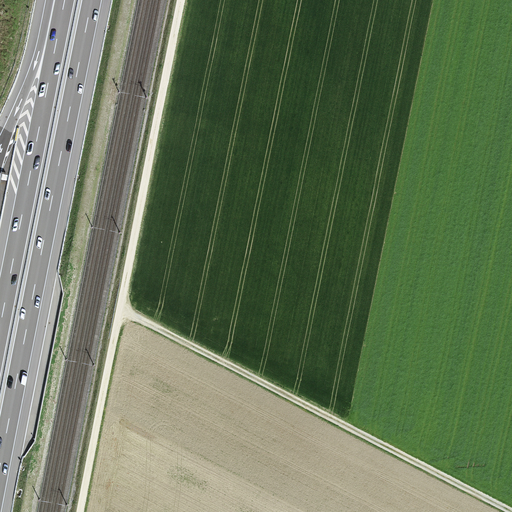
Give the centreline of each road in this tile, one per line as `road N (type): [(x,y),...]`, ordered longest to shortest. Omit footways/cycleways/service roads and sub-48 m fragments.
road 1 (track): [(80,511),(181,0)]
road 2 (motorway): [(0,466),(91,0)]
road 3 (track): [(511,511),(120,308)]
road 4 (motorway): [(64,0),(0,326)]
